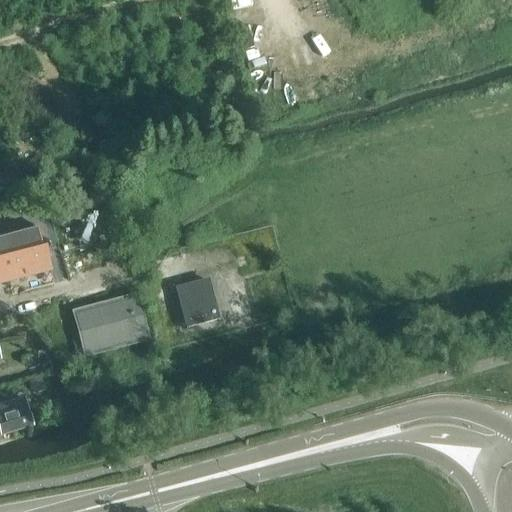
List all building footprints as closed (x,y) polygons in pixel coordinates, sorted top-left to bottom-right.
[(0,284),(50,271),(50,274),(51,273),(39,228),(0,238),(0,284)] [(183,320),(186,330),(220,321),(217,311),(215,311),(208,282),(176,290),(184,319),(183,320)] [(74,314),(79,333),(71,335),(77,359),(86,356),(86,357),(147,341),(136,298),(74,314)] [(42,377),(29,382),(31,389),(38,393),(46,390),(42,377)] [(27,411),(0,419),(0,431),(1,436),(32,427),(27,411)]
